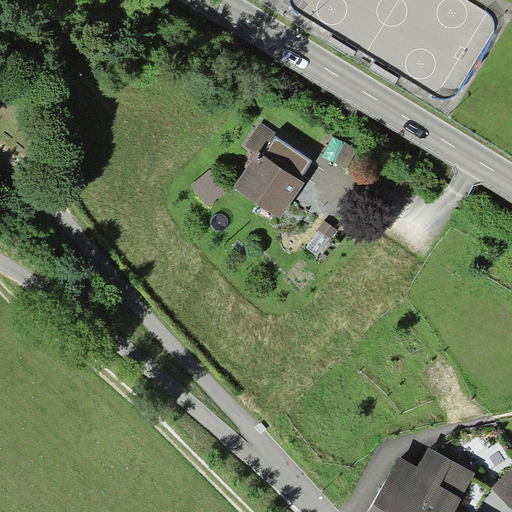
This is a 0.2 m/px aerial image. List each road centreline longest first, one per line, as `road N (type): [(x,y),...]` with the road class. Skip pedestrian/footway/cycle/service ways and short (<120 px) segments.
road 1 (unclassified): [(0,148),(296,487)]
road 2 (unclassified): [(0,264),(91,322),(296,487)]
road 3 (secondary): [(511,180),(214,0)]
road 4 (track): [(252,511),(0,284)]
